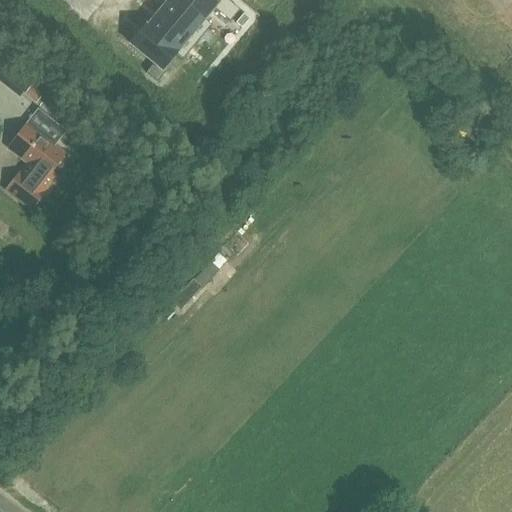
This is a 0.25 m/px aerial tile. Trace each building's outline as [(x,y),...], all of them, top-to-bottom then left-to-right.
[(178,0),(169,0),(159,12),(196,43),(210,26),(203,20),(178,0)] [(178,0),(203,20),(213,9),(229,22),(239,11),(225,0),(178,0)] [(511,0),(497,0),(495,2),(510,17),(511,14),(511,0)] [(255,4),(249,10),(258,17),(263,11),(255,4)] [(146,28),(175,54),(182,60),(196,43),(159,12),(146,28)] [(243,14),(235,24),(241,29),(249,19),(243,14)] [(145,26),(129,45),(153,64),(145,73),(157,83),(169,68),(165,65),(175,54),(146,28),(145,26)] [(0,77),(11,86),(19,76),(7,66),(0,74),(0,77)] [(50,181),(45,177),(62,154),(51,145),(53,142),(28,122),(7,149),(26,164),(5,191),(28,209),(50,181)] [(194,280),(203,288),(227,261),(218,253),(194,280)] [(19,311),(0,318),(0,323),(3,332),(24,324),(19,311)]
